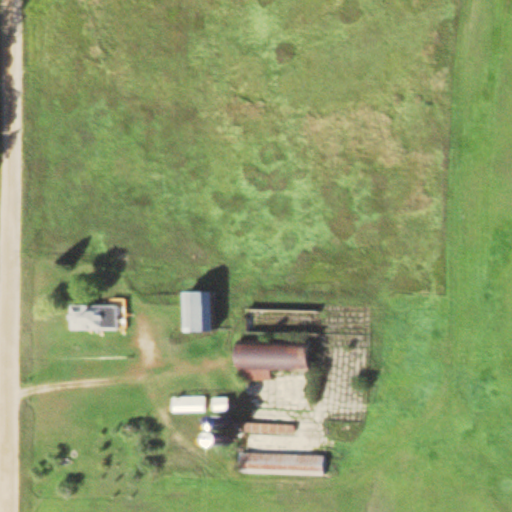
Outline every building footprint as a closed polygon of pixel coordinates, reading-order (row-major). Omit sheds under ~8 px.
[(215,292),(187,292),(187,332),(215,332),(215,292)] [(120,305),(72,306),(73,330),(121,330),(120,305)] [(238,370),(312,370),(312,341),(238,341),(238,370)] [(296,423),(247,423),(247,432),(296,432),(296,423)] [(328,474),(329,455),(242,453),(241,473),(328,474)]
